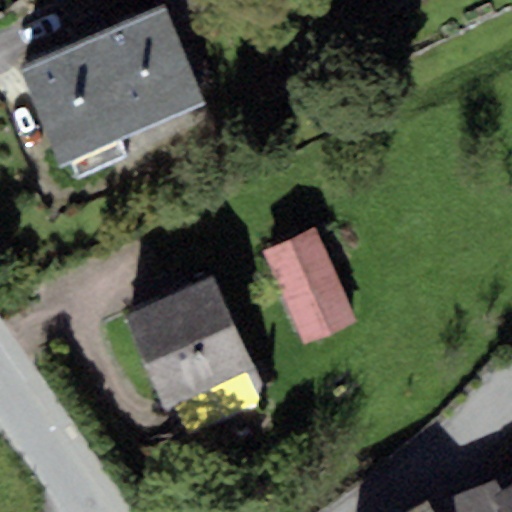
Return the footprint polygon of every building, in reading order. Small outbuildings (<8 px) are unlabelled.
[(136,0),(22,47),(58,136),(203,77),(174,4),(171,0),(136,0)] [(317,217),(264,238),(303,334),(356,313),(317,217)] [(215,259),(127,295),(167,390),(255,353),(215,259)] [(511,511),(511,470),(493,481),(511,511)] [(435,495),(427,481),(373,511),(511,511),(493,481),(488,471),(435,495)]
